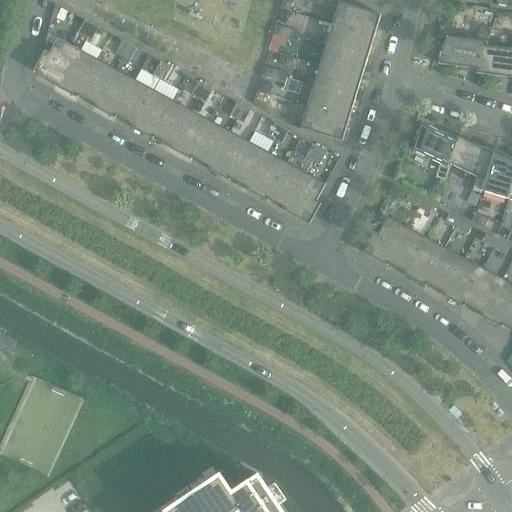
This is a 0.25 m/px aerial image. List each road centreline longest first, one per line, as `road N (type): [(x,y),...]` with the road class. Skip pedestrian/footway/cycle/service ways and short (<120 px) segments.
road 1 (tertiary): [(494,490),(429,403),(353,342),(0,150)]
road 2 (tertiary): [(0,222),(320,402),(425,511)]
road 3 (residential): [(320,259),(7,91),(28,0)]
road 4 (residential): [(511,403),(438,331),(320,259)]
road 5 (residential): [(320,259),(394,80)]
road 6 (residential): [(394,80),(511,119)]
